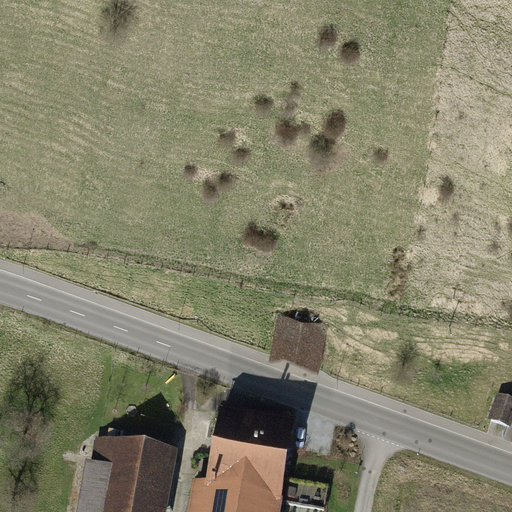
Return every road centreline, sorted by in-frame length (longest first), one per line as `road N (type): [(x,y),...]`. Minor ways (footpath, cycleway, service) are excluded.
road 1 (residential): [(0,286),(511,469)]
road 2 (track): [(182,511),(196,423),(181,350)]
